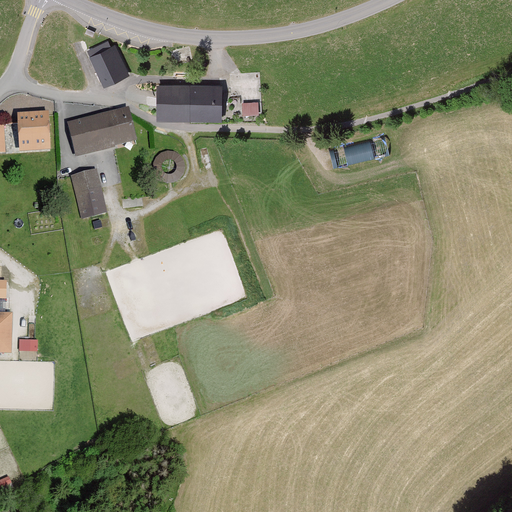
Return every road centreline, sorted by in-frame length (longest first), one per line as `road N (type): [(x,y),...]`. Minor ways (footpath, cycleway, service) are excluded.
road 1 (residential): [(14,79),(111,100),(160,124),(292,132),(511,79)]
road 2 (tertiary): [(69,0),(159,31),(258,38),(313,29),(391,0)]
